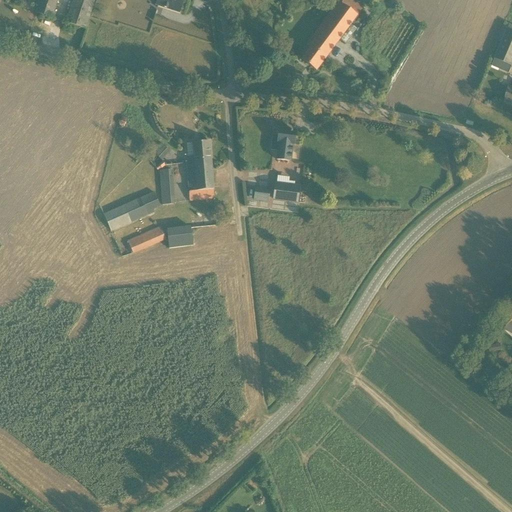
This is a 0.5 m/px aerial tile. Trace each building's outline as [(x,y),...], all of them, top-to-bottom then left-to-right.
[(57,0),(40,0),(35,13),(51,19),(57,0)] [(94,0),(73,0),(66,23),(85,30),(94,0)] [(157,0),(155,6),(179,13),(183,0),(157,0)] [(340,0),(306,46),(310,48),(301,60),(316,70),(342,35),(350,25),(363,7),(353,0),(340,0)] [(511,66),(511,25),(505,23),(498,41),(500,42),(494,59),(511,66)] [(350,25),(342,35),(349,40),(356,30),(350,25)] [(279,129),(277,143),(278,143),(276,160),(290,162),(292,145),(293,145),(295,132),(279,129)] [(189,201),(214,199),(209,142),(192,143),(193,157),(186,157),(189,201)] [(161,161),(170,151),(161,143),(153,152),(159,159),(161,161)] [(159,166),(155,168),(158,171),(165,166),(162,162),(158,165),(159,166)] [(172,177),(171,170),(159,171),(161,206),(173,205),(172,197),(175,197),(173,177),(172,177)] [(299,187),(275,184),(273,200),(297,203),(299,187)] [(268,202),(269,191),(255,189),(254,200),(268,202)] [(154,192),(139,198),(103,214),(111,232),(154,213),(153,210),(161,207),(154,192)] [(169,249),(192,247),(189,226),(167,229),(169,249)] [(166,240),(160,227),(127,241),(133,254),(166,240)] [(501,344),(489,346),(490,352),(502,350),(501,344)]
